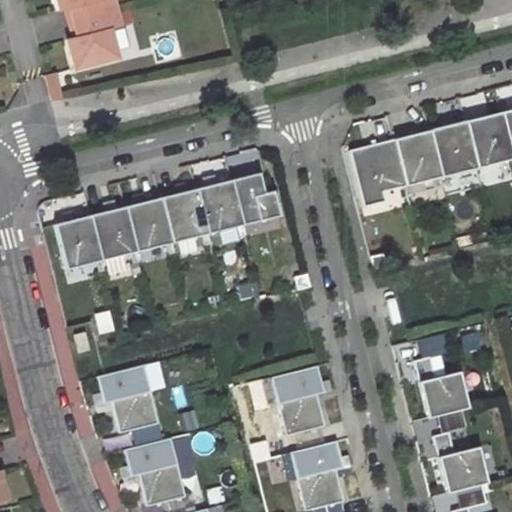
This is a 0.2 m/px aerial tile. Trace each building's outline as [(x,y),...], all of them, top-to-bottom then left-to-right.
[(74,22),(114,12),(111,0),(101,0),(100,0),(56,0),(60,11),(71,9),(74,22)] [(115,14),(118,26),(131,23),(128,10),(115,14)] [(74,68),(115,57),(108,29),(118,26),(115,14),(114,12),(74,22),(78,36),(67,39),(74,68)] [(511,158),(511,109),(500,112),(511,159),(511,158)] [(511,159),(500,112),(464,121),(475,168),(511,159)] [(475,168),(464,121),(428,130),(440,177),(475,168)] [(440,177),(428,130),(393,139),(404,186),(440,177)] [(404,186),(393,139),(348,150),(362,206),(384,200),(382,192),(404,186)] [(234,157),(235,172),(253,171),(253,156),(234,157)] [(278,216),(272,191),(262,194),(257,173),(230,180),(241,225),(269,218),(278,216)] [(241,225),(230,180),(195,189),(206,234),(241,225)] [(206,234),(195,189),(159,197),(170,243),(206,234)] [(170,243),(159,197),(123,207),(134,252),(165,244),(170,243)] [(134,252),(123,207),(88,215),(100,261),(134,252)] [(100,261),(88,215),(53,224),(64,269),(100,261)] [(88,349),(84,331),(73,334),(78,352),(88,349)] [(445,352),(440,335),(416,341),(420,358),(427,357),(445,352)] [(433,378),(427,357),(420,358),(411,361),(417,382),(433,378)] [(156,423),(141,365),(95,376),(99,393),(102,403),(110,401),(117,433),(131,429),(150,424),(156,423)] [(322,392),(319,382),(315,366),(269,378),(284,436),(291,434),(316,428),(322,426),(315,394),(322,392)] [(466,408),(457,371),(433,378),(417,382),(426,418),(434,416),(459,410),(466,408)] [(330,391),(327,380),(319,382),(322,392),(330,391)] [(102,403),(99,393),(91,395),(94,405),(102,403)] [(463,427),(459,410),(434,416),(439,433),(446,432),(463,427)] [(155,441),(150,424),(131,429),(135,446),(155,441)] [(320,445),(316,428),(297,432),(301,449),(320,445)] [(451,453),(446,432),(439,433),(430,436),(436,457),(451,453)] [(182,496),(168,438),(155,441),(135,446),(122,450),(126,466),(128,476),(136,475),(144,506),(165,501),(182,496)] [(341,501),(333,469),(341,467),(338,457),(334,441),(288,453),(303,511),(316,508),(335,503),(341,501)] [(485,483),(476,446),(451,453),(436,457),(445,493),(454,491),(478,485),(485,483)] [(349,466),(346,455),(338,457),(341,467),(349,466)] [(128,476),(126,466),(118,468),(120,478),(128,476)] [(482,502),(478,485),(454,491),(458,509),(465,507),(482,502)] [(188,511),(184,496),(182,496),(165,501),(167,511),(188,511)] [(337,511),(335,503),(316,508),(317,511),(337,511)]
